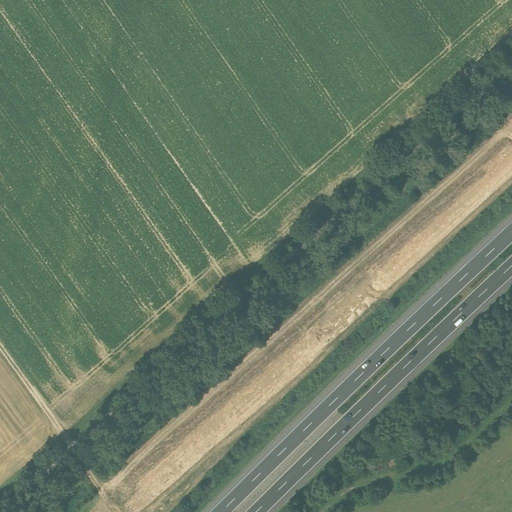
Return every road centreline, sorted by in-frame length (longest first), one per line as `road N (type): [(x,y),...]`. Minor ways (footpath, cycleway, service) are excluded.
road 1 (track): [(511,42),(0,496)]
road 2 (motorway): [(511,233),(220,511)]
road 3 (motorway): [(259,511),(511,270)]
road 4 (track): [(320,511),(349,485),(428,469),(511,393)]
road 5 (track): [(113,511),(0,350)]
